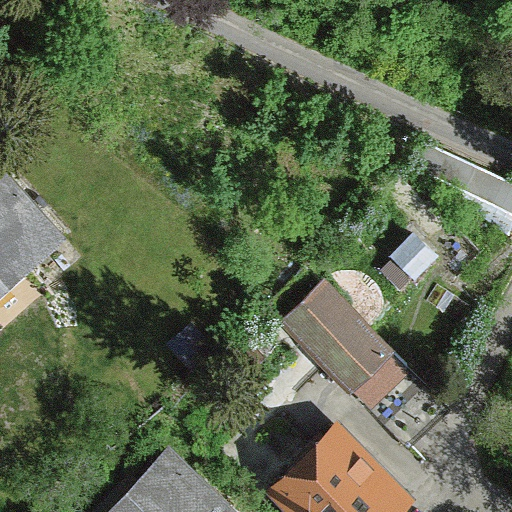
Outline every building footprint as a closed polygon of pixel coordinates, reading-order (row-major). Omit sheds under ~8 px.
[(511,185),(423,144),(413,162),(511,229),(511,185)] [(0,298),(67,239),(1,164),(0,164),(0,298)] [(413,236),(390,259),(415,285),(439,263),(413,236)] [(326,283),(287,315),(373,407),(411,371),(326,283)] [(425,511),(335,427),(269,498),(284,511),(425,511)] [(237,511),(170,449),(112,511),(237,511)]
